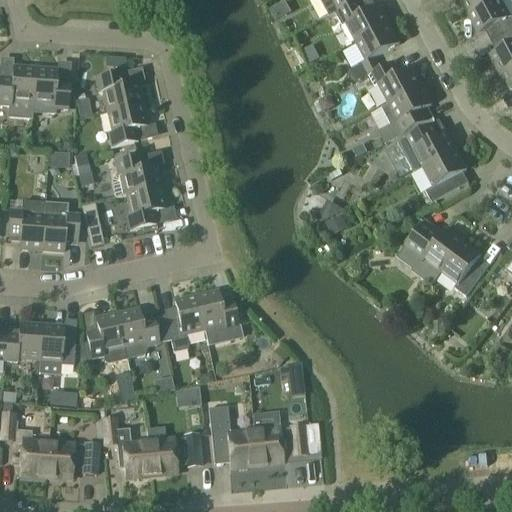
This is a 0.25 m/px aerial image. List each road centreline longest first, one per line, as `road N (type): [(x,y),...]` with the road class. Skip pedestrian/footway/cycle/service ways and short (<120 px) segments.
road 1 (residential): [(0,289),(60,293),(207,258),(168,68),(156,49),(26,36),(11,0)]
road 2 (residential): [(303,511),(511,491)]
road 3 (residential): [(511,150),(469,112),(406,0)]
